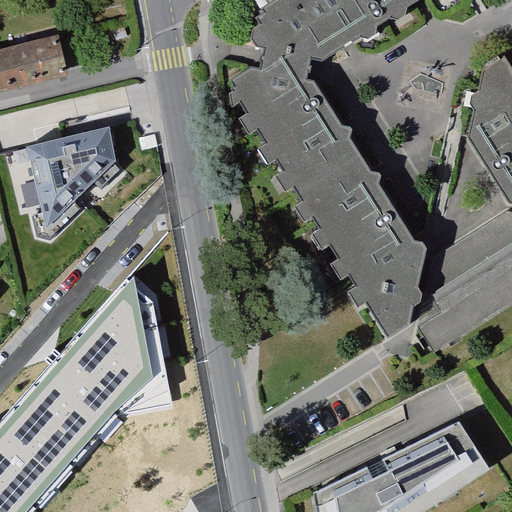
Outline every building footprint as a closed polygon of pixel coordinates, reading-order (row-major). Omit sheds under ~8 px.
[(275,0),(261,9),(264,14),(256,19),(260,25),(252,30),(250,40),(255,47),(264,49),(259,69),(306,81),(310,60),(322,63),(423,0),(275,0)] [(62,39),(0,55),(0,92),(71,75),(62,39)] [(511,65),(506,57),(502,60),(500,57),(489,64),(490,67),(485,70),(482,94),(490,106),(478,113),(470,140),(511,206),(511,205),(511,65)] [(251,69),(230,82),(233,88),(231,90),(388,342),(409,329),(414,310),(422,306),(423,297),(419,289),(429,253),(424,245),(413,243),(314,83),(306,81),(259,69),(251,69)] [(0,150),(24,144),(17,114),(0,118),(0,150)] [(76,152),(27,172),(46,221),(95,201),(76,152)] [(446,316),(422,330),(437,355),(511,309),(511,215),(436,260),(429,301),(434,297),(446,316)] [(136,292),(126,282),(0,423),(0,511),(30,511),(112,418),(153,378),(136,292)] [(460,424),(316,508),(317,511),(420,511),(490,470),(460,424)] [(119,456),(135,502),(191,484),(175,438),(119,456)]
